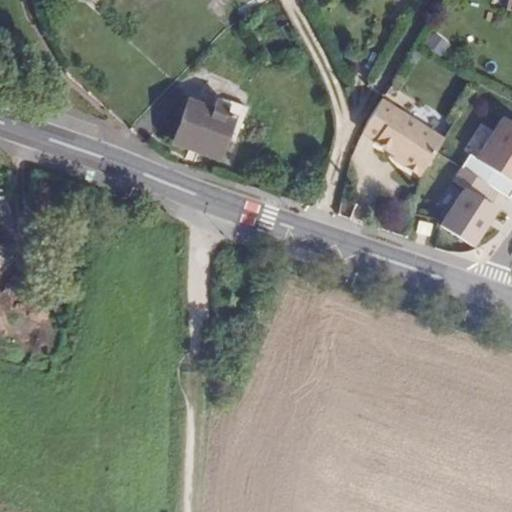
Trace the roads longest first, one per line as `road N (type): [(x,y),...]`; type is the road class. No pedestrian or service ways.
road 1 (residential): [(322,238),(0,122)]
road 2 (residential): [(290,0),(347,148),(322,238)]
road 3 (track): [(199,373),(209,198)]
road 4 (residential): [(483,290),(322,238)]
road 5 (track): [(199,373),(192,511)]
